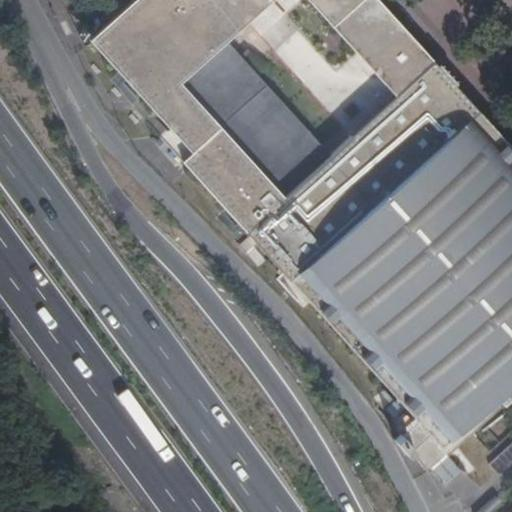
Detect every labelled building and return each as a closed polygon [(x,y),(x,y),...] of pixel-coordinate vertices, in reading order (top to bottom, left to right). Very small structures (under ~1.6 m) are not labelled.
[(157,142),(244,232),(327,157),(224,43),(270,0),(306,0),(394,97),(432,62),(376,0),(136,0),(88,43),(119,79),(167,133),(164,136),(157,142)] [(434,64),(432,62),(394,97),(327,157),(244,232),(416,425),(429,439),(447,458),(447,459),(511,399),(511,152),(433,65),(434,64)] [(429,439),(416,425),(400,440),(413,454),(415,453),(429,439)] [(399,439),(392,445),(406,460),(413,454),(400,440),(399,439)] [(429,439),(415,453),(431,472),(440,464),(447,458),(429,439)] [(511,441),(488,463),(498,474),(511,461),(511,441)] [(474,511),(486,511),(499,501),(494,495),(474,511)]
